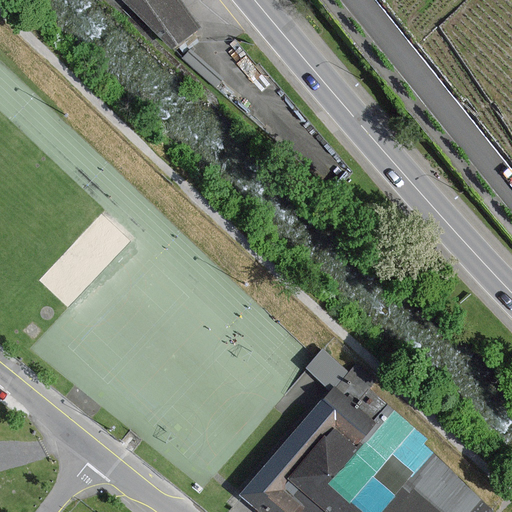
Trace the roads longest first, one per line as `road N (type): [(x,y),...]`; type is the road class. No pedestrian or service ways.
road 1 (primary): [(255,0),(511,292)]
road 2 (tertiary): [(358,0),(511,192)]
road 3 (unclassified): [(0,374),(97,453)]
